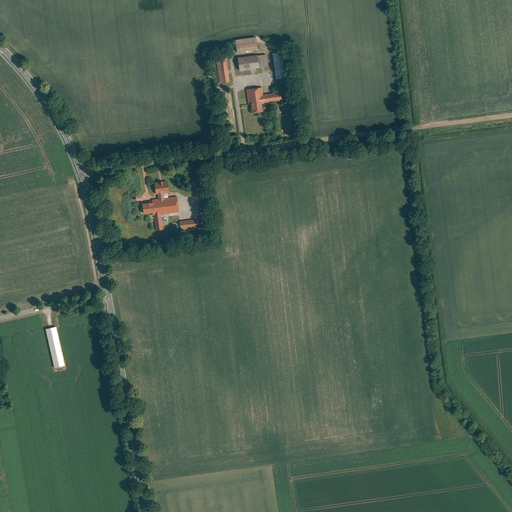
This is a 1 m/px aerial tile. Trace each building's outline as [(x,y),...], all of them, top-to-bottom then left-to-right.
[(230,39),(231,51),(252,49),(251,37),(230,39)] [(268,52),(271,79),(280,78),(277,51),(268,52)] [(232,57),(234,69),(264,65),(262,53),(232,57)] [(210,59),(213,82),(224,81),(221,57),(210,59)] [(249,105),(250,112),(260,111),(259,103),(280,101),(279,91),(262,93),(261,86),(244,89),(246,105),(249,105)] [(153,216),(154,229),(159,228),(157,214),(176,212),(175,198),(162,199),(162,193),(167,193),(166,181),(152,182),(153,195),(156,195),(156,199),(149,200),(149,201),(140,202),(141,215),(150,214),(150,217),(153,216)] [(175,227),(176,230),(192,229),(192,225),(197,225),(197,218),(169,221),(170,228),(175,227)] [(45,330),(54,369),(65,367),(56,327),(45,330)]
